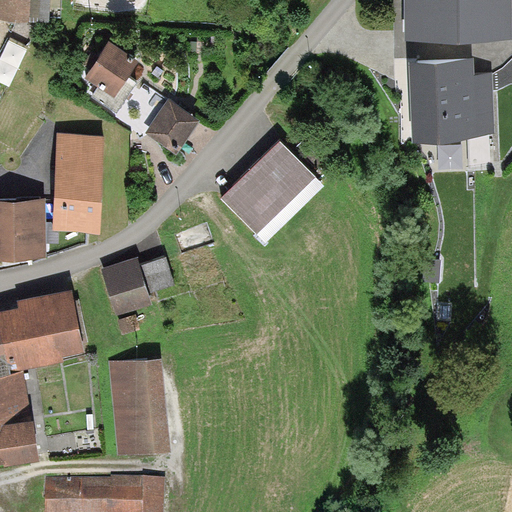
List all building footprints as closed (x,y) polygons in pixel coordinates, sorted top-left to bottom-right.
[(51,0),(1,0),(1,16),(51,16),(51,0)] [(408,0),(409,29),(511,27),(511,0),(408,0)] [(111,34),(87,70),(101,79),(92,91),(116,107),(127,91),(137,75),(127,68),(137,52),(111,34)] [(0,79),(15,85),(30,42),(11,35),(0,67),(0,79)] [(474,51),(411,52),(412,103),(412,133),(467,132),(468,165),(491,165),(491,133),(497,133),(496,66),(475,67),(474,51)] [(200,111),(171,92),(147,128),(177,146),(200,111)] [(54,180),(55,222),(100,222),(101,130),(56,129),(54,180)] [(325,182),(279,134),(220,191),(267,239),(325,182)] [(45,194),(0,194),(0,250),(45,251),(45,194)] [(141,258),(151,288),(175,280),(165,250),(141,258)] [(138,251),(102,263),(117,310),(154,298),(151,288),(141,258),(138,251)] [(425,255),(423,277),(439,279),(441,256),(425,255)] [(0,370),(22,367),(64,357),(63,350),(87,345),(74,282),(18,293),(20,299),(0,303),(0,370)] [(136,311),(118,318),(123,329),(141,323),(136,311)] [(109,358),(119,449),(170,443),(160,353),(109,358)] [(22,367),(0,370),(0,452),(38,447),(33,410),(29,410),(22,367)] [(144,511),(145,478),(47,476),(46,511),(144,511)] [(163,511),(163,478),(145,478),(144,511),(163,511)]
